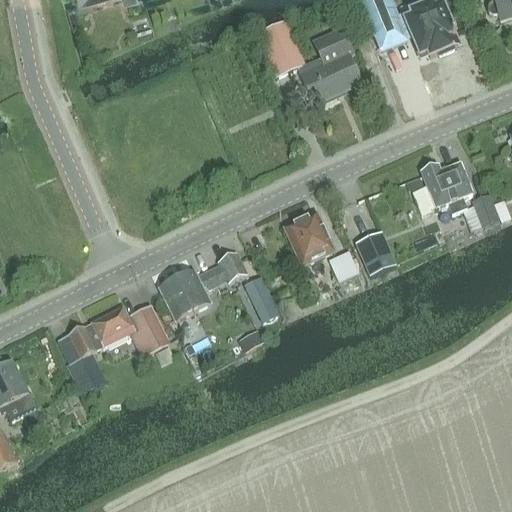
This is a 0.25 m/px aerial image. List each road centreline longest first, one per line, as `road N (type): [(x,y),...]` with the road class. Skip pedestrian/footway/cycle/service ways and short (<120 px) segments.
road 1 (tertiary): [(120,278),(511,99)]
road 2 (unknown): [(511,328),(450,374),(273,441),(127,511)]
road 3 (residential): [(120,278),(34,88),(16,0)]
road 4 (tertiary): [(0,335),(120,278)]
